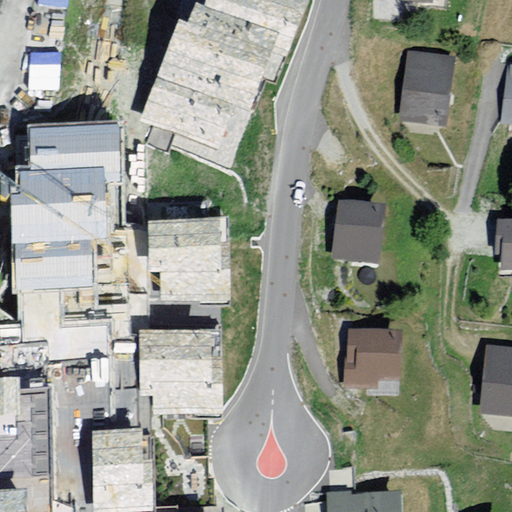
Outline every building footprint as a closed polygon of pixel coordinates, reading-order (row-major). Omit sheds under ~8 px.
[(180,17),(145,116),(235,148),(270,48),(286,53),(305,0),(209,0),(208,3),(199,0),(192,21),(180,17)] [(443,0),(396,0),(396,3),(442,9),(443,0)] [(64,36),(66,22),(37,18),(35,32),(64,36)] [(31,48),(29,86),(60,87),(62,50),(31,48)] [(460,62),(409,56),(401,125),(451,131),(460,62)] [(11,169),(15,294),(94,291),(92,236),(113,235),(111,185),(126,184),(124,123),(29,127),(30,169),(11,169)] [(392,212),(342,208),(337,263),(387,267),(392,212)] [(222,221),(146,223),(148,272),(160,272),(161,298),(224,297),(222,221)] [(511,226),(501,226),(498,275),(511,276),(511,226)] [(214,332),(138,334),(139,383),(152,382),(153,409),(216,407),(214,332)] [(407,337),(352,334),(349,388),(404,391),(407,337)] [(511,353),(489,352),(483,419),(511,421),(511,353)] [(0,511),(75,511),(76,508),(53,497),(49,387),(23,388),(23,377),(0,378),(0,511)] [(90,434),(92,509),(149,507),(147,432),(90,434)] [(405,511),(405,498),(330,499),(329,511),(405,511)]
